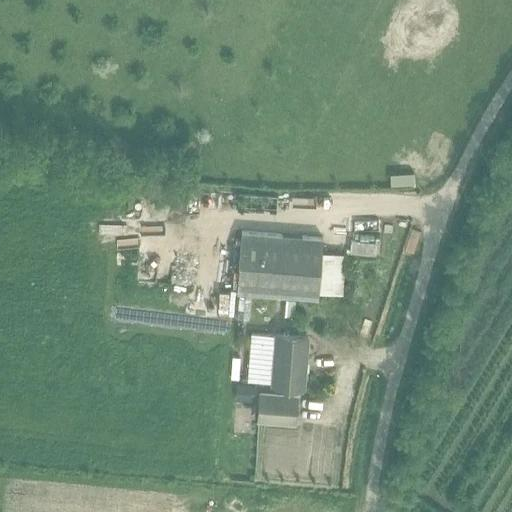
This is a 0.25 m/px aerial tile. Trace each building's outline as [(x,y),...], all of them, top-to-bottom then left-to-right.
[(215,172),(216,188),(236,188),(236,172),(215,172)] [(218,210),(218,194),(199,193),(199,209),(218,210)] [(276,213),(277,197),(238,194),(237,210),(276,213)] [(322,251),(323,237),(241,231),(236,291),(318,297),(318,292),(342,294),(345,253),(322,251)] [(251,331),(247,380),(272,382),(272,384),(303,386),(307,336),(276,333),(251,331)] [(236,400),(256,402),(257,386),(237,384),(236,400)] [(258,419),(294,422),(296,396),(260,393),(258,419)]
